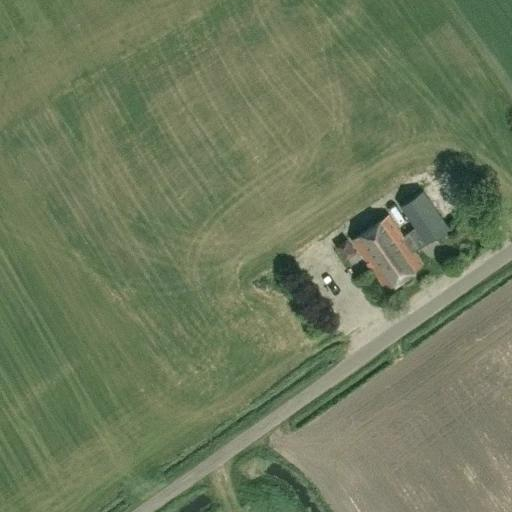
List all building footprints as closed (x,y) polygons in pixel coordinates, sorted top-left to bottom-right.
[(313,50),(366,15),(355,0),(309,0),(275,23),(284,37),(244,63),(263,92),(290,74),(286,68),(313,51),(313,50)] [(378,0),(398,26),(418,12),(413,5),(420,0),(419,0),(378,0)] [(191,2),(138,28),(145,40),(197,14),(191,2)] [(197,84),(157,110),(181,147),(244,106),(234,91),(243,85),(235,73),(203,94),(197,84)] [(257,127),(315,222),(417,161),(370,83),(345,98),(334,80),(257,127)] [(85,117),(103,106),(95,93),(77,104),(85,117)] [(23,158),(51,144),(40,122),(12,137),(23,158)] [(387,289),(423,264),(414,251),(476,208),(451,172),(424,190),(353,239),(387,289)] [(215,218),(186,238),(193,249),(179,259),(185,269),(229,239),(215,218)] [(256,245),(264,257),(279,248),(271,236),(256,245)]
